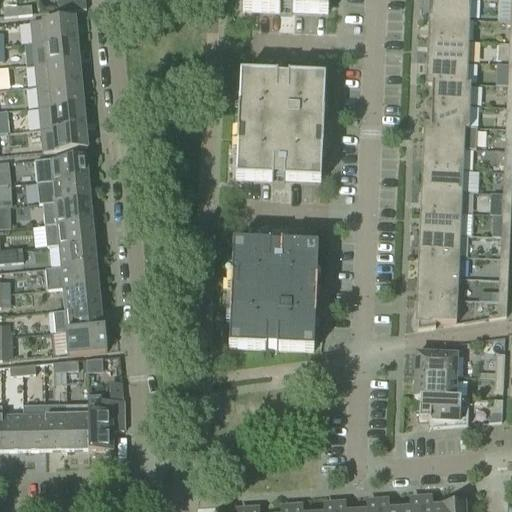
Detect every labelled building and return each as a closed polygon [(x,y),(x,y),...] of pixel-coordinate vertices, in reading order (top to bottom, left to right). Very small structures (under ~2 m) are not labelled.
[(242,0),(242,14),(278,15),(278,16),(279,16),(279,0),(290,0),(290,17),(291,17),(291,16),(327,18),(327,0),(242,0)] [(430,21),(469,23),(469,1),(448,0),(430,0),(430,5),(433,6),(433,11),(430,11),(430,21)] [(85,13),(84,1),(56,3),(58,15),(85,13)] [(31,18),(30,9),(16,10),(17,19),(31,18)] [(2,11),(3,21),(17,19),(16,10),(2,11)] [(29,25),(31,47),(44,46),(76,43),(74,21),(29,25)] [(429,38),(429,43),(468,45),(469,23),(430,21),(429,32),(432,32),(432,38),(429,38)] [(76,43),(44,46),(31,47),(33,69),(46,68),(78,65),(76,43)] [(428,65),(467,66),(468,45),(429,43),(429,49),(432,49),(431,54),(428,54),(428,65)] [(78,65),(46,68),(33,69),(35,91),(48,89),(80,86),(78,65)] [(427,81),(427,86),(470,88),(470,87),(466,87),(467,66),(428,65),(427,75),(430,76),(430,81),(427,81)] [(322,152),(323,117),(323,115),(317,115),(318,107),(323,107),(324,81),(288,79),(287,78),(287,81),(276,81),(277,78),(275,78),(275,79),(239,78),(238,103),(243,104),(243,111),(237,111),(236,137),(242,137),(242,147),(236,147),(236,149),(241,149),(241,157),(236,157),(235,182),(271,184),(271,185),(272,185),(273,166),(283,166),(282,185),(284,185),(320,186),(321,152),(322,152)] [(80,86),(48,89),(35,91),(37,112),(83,108),(80,86)] [(430,108),(469,110),(470,88),(427,86),(427,87),(431,87),(430,97),(433,97),(433,107),(430,107),(430,108)] [(83,108),(37,112),(39,134),(52,132),(85,129),(83,108)] [(425,129),(468,131),(469,110),(430,108),(430,109),(433,109),(432,119),(430,119),(429,129),(425,129)] [(3,130),(31,126),(29,117),(1,121),(3,130)] [(85,129),(52,132),(39,134),(41,156),(54,154),(87,151),(85,129)] [(468,132),(468,131),(425,129),(425,135),(428,135),(428,140),(425,140),(424,151),(463,153),(475,153),(476,133),(468,132)] [(423,167),(423,173),(462,174),(463,153),(424,151),(424,162),(427,162),(426,167),(423,167)] [(85,159),(50,163),(34,164),(36,186),(52,185),(87,181),(85,159)] [(511,176),(511,163),(511,159),(503,159),(503,176),(511,176)] [(462,174),(423,173),(423,178),(426,178),(426,184),(423,184),(422,194),(461,196),(462,174)] [(493,190),(493,196),(502,197),(502,193),(511,194),(511,176),(503,176),(502,190),(493,190)] [(87,181),(52,185),(36,186),(39,208),(42,208),(54,207),(89,203),(87,181)] [(422,210),(421,216),(460,217),(461,196),(422,194),(422,205),(425,205),(425,211),(422,210)] [(502,202),(501,219),(510,219),(510,202),(502,202)] [(89,203),(54,207),(42,208),(44,229),(91,224),(89,203)] [(421,227),(420,237),(459,239),(460,217),(421,216),(421,221),(424,221),(424,227),(421,227)] [(500,236),(509,237),(510,219),(501,219),(500,236)] [(93,246),(91,224),(44,229),(46,251),(58,250),(93,246)] [(459,239),(420,237),(420,248),(423,248),(423,254),(420,254),(420,259),(458,260),(459,239)] [(500,241),(499,262),(508,263),(509,241),(500,241)] [(95,267),(93,246),(58,250),(60,271),(95,267)] [(314,321),(316,283),(317,249),(281,249),(281,248),(280,248),(279,267),(268,266),(269,247),(268,247),(268,248),(232,246),(231,272),(236,272),(236,280),(230,280),(230,282),(236,282),(236,292),(230,292),(229,317),(235,317),(234,325),(229,325),(228,351),(264,352),(264,353),(265,353),(265,351),(275,351),(275,354),(277,354),(277,353),(313,354),(314,329),(308,328),(309,321),(314,321)] [(0,267),(23,266),(22,253),(0,255),(0,267)] [(419,270),(419,281),(457,282),(458,260),(420,259),(419,264),(422,265),(422,270),(419,270)] [(499,262),(498,280),(507,280),(508,263),(499,262)] [(95,267),(60,271),(44,272),(46,294),(62,293),(98,289),(95,267)] [(418,297),(418,302),(456,304),(457,282),(419,281),(418,291),(421,291),(421,297),(418,297)] [(498,288),(497,305),(506,306),(507,289),(498,288)] [(100,310),(98,289),(62,293),(65,314),(100,310)] [(456,304),(418,302),(417,308),(420,308),(420,313),(417,313),(416,334),(435,331),(434,325),(455,326),(456,304)] [(496,322),(505,321),(506,306),(497,305),(496,322)] [(102,332),(100,310),(65,314),(53,315),(55,337),(64,336),(102,332)] [(104,331),(102,332),(64,336),(66,358),(106,354),(104,331)] [(12,341),(1,342),(0,342),(0,354),(12,355),(12,341)] [(456,359),(415,357),(414,379),(455,381),(456,359)] [(495,358),(494,383),(503,383),(504,358),(495,358)] [(77,365),(64,366),(65,375),(78,374),(77,365)] [(65,375),(64,366),(52,367),(53,376),(65,375)] [(35,378),(34,369),(21,370),(22,379),(35,378)] [(9,371),(10,380),(22,379),(21,370),(9,371)] [(455,381),(414,379),(413,401),(419,402),(419,401),(454,402),(455,381)] [(503,383),(494,383),(493,395),(502,396),(503,383)] [(87,416),(88,456),(112,455),(112,435),(124,434),(123,405),(121,386),(109,387),(109,405),(101,405),(101,399),(87,399),(87,409),(87,416)] [(419,401),(419,402),(418,423),(429,424),(429,432),(467,429),(468,403),(460,403),(460,402),(454,402),(419,401)] [(501,426),(502,404),(493,404),(492,425),(501,426)] [(45,454),(44,419),(44,409),(22,410),(23,419),(23,454),(45,454)] [(45,454),(66,454),(66,418),(66,409),(44,409),(44,419),(45,454)] [(66,409),(66,418),(66,454),(88,453),(88,456),(87,416),(87,409),(66,409)] [(23,419),(1,420),(2,455),(23,454),(23,419)] [(410,511),(399,511),(398,511),(420,511),(420,505),(420,499),(409,500),(410,511)] [(442,511),(442,508),(441,508),(441,509),(431,510),(430,499),(420,499),(420,505),(420,511),(442,511)] [(377,508),(377,511),(398,511),(399,511),(396,511),(387,511),(387,501),(376,502),(377,508)] [(377,511),(377,508),(376,502),(366,503),(366,511),(377,511)]
